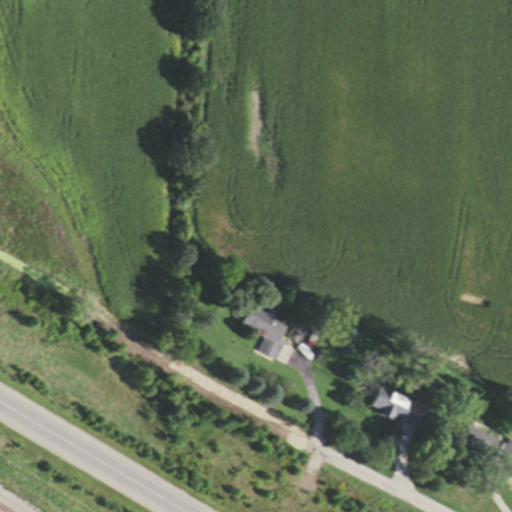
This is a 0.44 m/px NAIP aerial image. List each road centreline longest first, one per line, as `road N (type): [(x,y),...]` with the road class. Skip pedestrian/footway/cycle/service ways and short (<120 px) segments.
road 1 (trunk): [(0,401),(187,511)]
road 2 (residential): [(261,417),(444,511)]
